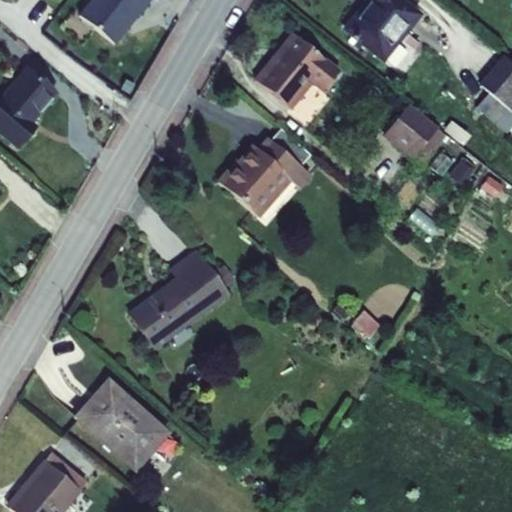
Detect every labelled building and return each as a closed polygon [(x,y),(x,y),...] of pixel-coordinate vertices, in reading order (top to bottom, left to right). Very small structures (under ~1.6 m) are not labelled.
[(149,0),(93,0),(80,16),(114,44),(149,0)] [(401,0),(353,0),(334,27),(375,56),(410,7),(401,0)] [(336,63),(284,31),(270,56),(265,51),(249,76),(287,101),(305,75),(321,85),(336,63)] [(511,89),(511,47),(492,77),(511,89)] [(41,95),(17,74),(0,93),(0,143),(8,150),(25,128),(18,121),(41,95)] [(437,113),(407,92),(384,125),(415,146),(437,113)] [(316,155),(270,126),(262,138),(309,167),(316,155)] [(307,170),(309,167),(262,138),(258,135),(241,161),(282,188),(296,164),(307,170)] [(271,206),(282,188),(241,161),(237,159),(225,177),(271,206)] [(170,285),(121,318),(147,353),(223,300),(193,256),(164,275),(170,285)] [(161,432),(101,377),(70,414),(129,467),(161,432)] [(83,486),(43,457),(35,468),(75,497),(83,486)] [(35,468),(3,511),(64,511),(75,497),(35,468)]
